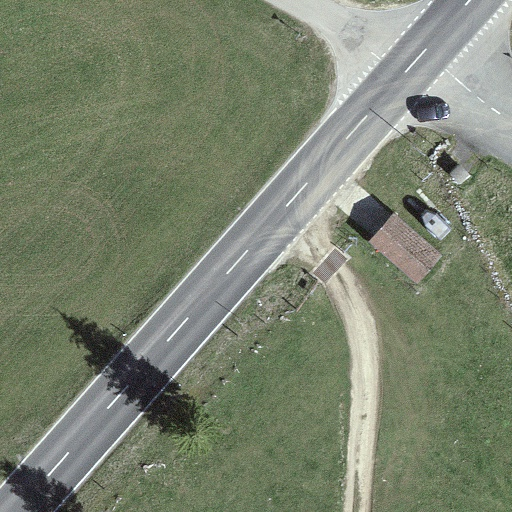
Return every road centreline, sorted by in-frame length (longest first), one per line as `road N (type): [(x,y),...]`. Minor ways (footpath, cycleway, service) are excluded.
road 1 (secondary): [(413,64),(16,511)]
road 2 (track): [(275,218),(328,266),(355,312),(364,368),(356,511)]
